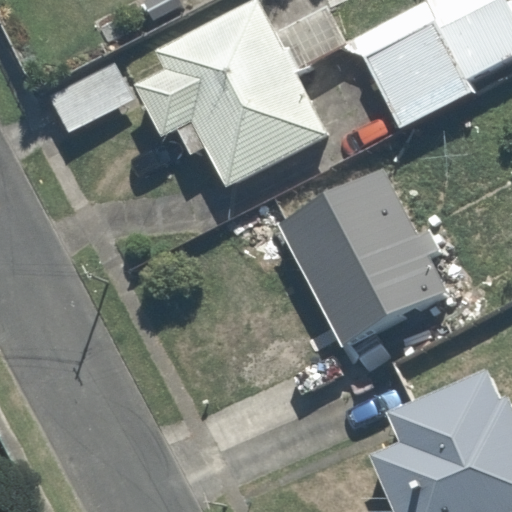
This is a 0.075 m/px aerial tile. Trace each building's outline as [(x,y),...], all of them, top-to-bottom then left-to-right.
[(206,139),(229,184),(336,127),(269,0),(214,0),(44,91),(69,136),(139,99),(158,134),(180,122),(193,146),(206,139)] [(137,0),(145,17),(180,0),(137,0)] [(511,0),(411,0),(346,33),(394,127),(511,67),(511,0)] [(382,161),(270,218),(334,345),(446,289),(382,161)] [(506,511),(511,510),(511,391),(497,355),(353,416),(394,511),(506,511)]
